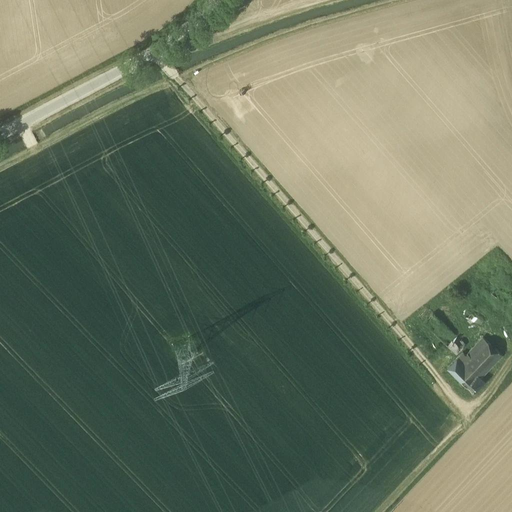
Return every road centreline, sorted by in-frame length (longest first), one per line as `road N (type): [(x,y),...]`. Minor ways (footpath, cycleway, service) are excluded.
road 1 (unknown): [(479,403),(461,403),(442,388),(153,49)]
road 2 (tertiary): [(0,133),(166,42),(213,0)]
